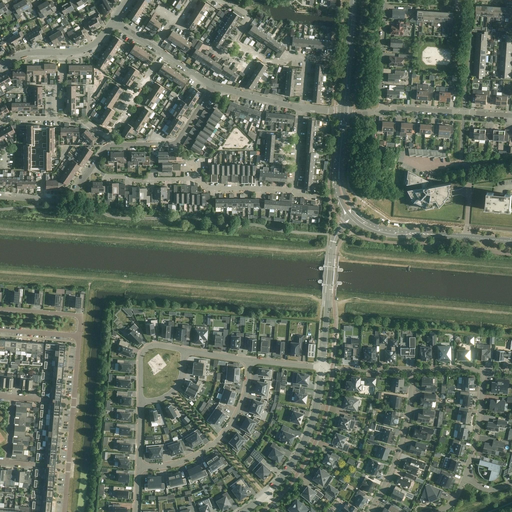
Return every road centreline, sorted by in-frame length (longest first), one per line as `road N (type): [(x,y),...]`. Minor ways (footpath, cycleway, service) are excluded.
road 1 (residential): [(64,511),(78,336)]
road 2 (residential): [(250,361),(247,391),(223,435),(173,465),(138,467)]
road 3 (unclassified): [(351,215),(333,241),(321,367)]
road 4 (residential): [(368,511),(397,456),(411,370)]
road 5 (unclassified): [(321,367),(310,430),(266,495)]
road 6 (residential): [(465,237),(469,167),(422,168),(405,158)]
road 7 (residential): [(382,110),(511,115)]
